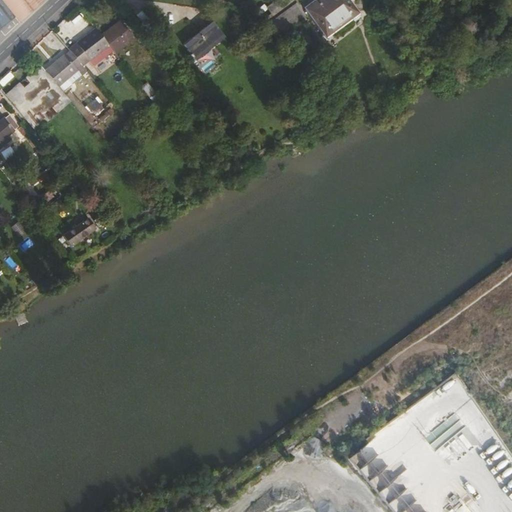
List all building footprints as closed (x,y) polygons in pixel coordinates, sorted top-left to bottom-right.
[(0,0),(0,28),(14,17),(19,22),(42,0),(0,0)] [(344,0),(321,0),(304,12),(321,35),(353,12),(344,0)] [(299,6),(271,19),(276,31),(305,17),(299,6)] [(116,19),(98,34),(107,45),(111,50),(129,35),(116,19)] [(224,37),(212,22),(192,38),(191,37),(183,43),(187,48),(186,50),(195,61),(197,60),(202,66),(215,55),(210,48),(224,37)] [(107,45),(98,34),(93,29),(69,49),(70,51),(81,64),(83,65),(88,61),(107,45)] [(88,61),(91,64),(102,54),(103,56),(111,50),(107,45),(88,61)] [(76,68),(81,64),(70,51),(65,55),(64,54),(45,70),(58,85),(78,69),(76,68)] [(92,66),(103,56),(102,54),(91,64),(92,66)] [(329,86),(320,75),(313,80),(323,91),(329,86)] [(146,83),(141,87),(151,99),(156,95),(146,83)] [(13,113),(0,122),(0,142),(22,125),(13,113)] [(89,218),(64,234),(71,245),(96,229),(89,218)] [(356,468),(374,455),(367,446),(350,459),(356,468)] [(355,454),(352,451),(346,456),(348,459),(355,454)]
